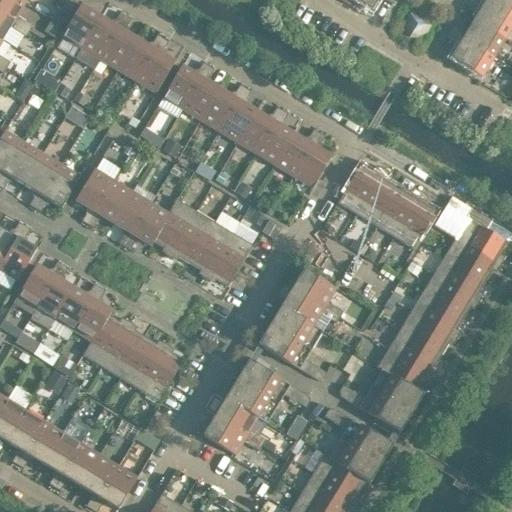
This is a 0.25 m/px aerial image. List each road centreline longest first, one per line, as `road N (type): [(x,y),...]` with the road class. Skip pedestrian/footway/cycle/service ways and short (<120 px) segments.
road 1 (residential): [(123,0),(359,147),(247,316),(134,511)]
road 2 (residential): [(511,114),(324,0)]
